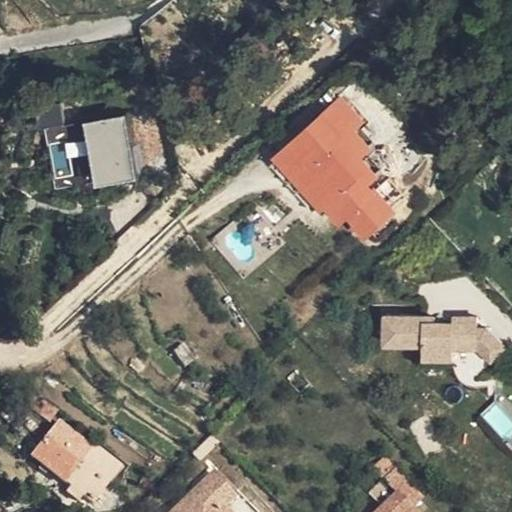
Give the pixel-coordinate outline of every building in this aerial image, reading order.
[(266,147),(310,193),(317,187),(334,205),(336,203),(353,221),(375,201),(349,174),(355,168),(338,150),(347,141),(330,123),(340,114),(322,95),(266,147)] [(90,181),(130,174),(118,110),(79,117),(90,181)] [(402,319),(402,313),(360,317),(363,349),(403,346),(405,358),(433,357),(433,345),(456,343),(454,324),(453,309),(412,312),(412,318),(402,319)] [(464,322),(454,324),(456,343),(474,355),(486,340),(464,322)] [(433,357),(405,358),(405,366),(434,365),(433,357)] [(511,449),(511,448),(511,406),(503,396),(481,416),(511,449)] [(21,453),(82,502),(113,464),(84,439),(79,445),(47,418),(21,453)] [(387,511),(380,505),(392,493),(364,464),(352,477),(366,490),(346,511),(387,511)] [(143,511),(194,511),(191,508),(195,503),(205,493),(184,471),(143,511)] [(203,511),(195,503),(191,508),(194,511),(203,511)]
